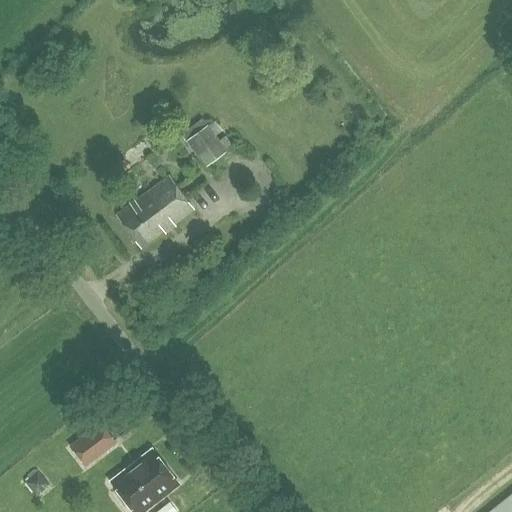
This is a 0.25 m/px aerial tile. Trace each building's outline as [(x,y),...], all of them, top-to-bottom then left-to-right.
[(187,141),(206,168),(235,147),(227,136),(222,139),(218,134),(223,130),(216,121),(187,141)] [(116,213),(141,247),(193,208),(169,176),(135,201),(133,198),(129,202),(130,203),(116,213)] [(229,233),(239,245),(250,235),(240,223),(229,233)] [(69,446),(86,467),(117,443),(100,421),(69,446)] [(128,506),(130,504),(136,511),(140,511),(178,483),(152,449),(112,481),(120,491),(118,492),(117,496),(125,506),(128,506)] [(25,482),(36,494),(49,482),(38,470),(25,482)] [(511,511),(511,493),(488,511),(511,511)] [(147,510),(148,511),(173,511),(164,499),(147,510)]
